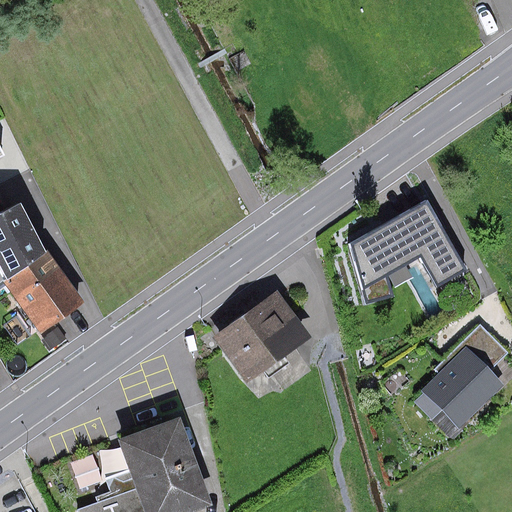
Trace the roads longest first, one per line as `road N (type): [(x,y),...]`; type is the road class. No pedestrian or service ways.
road 1 (tertiary): [(511,67),(0,429)]
road 2 (track): [(338,329),(342,345),(329,362),(358,511)]
